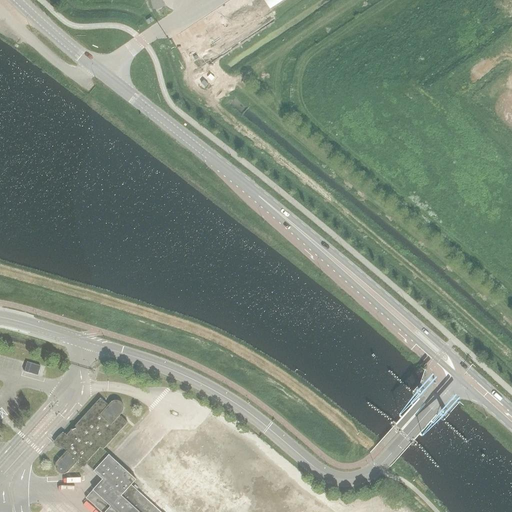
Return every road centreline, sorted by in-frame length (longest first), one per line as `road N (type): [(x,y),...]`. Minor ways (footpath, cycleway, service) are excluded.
road 1 (secondary): [(464,373),(17,0)]
road 2 (secondary): [(382,463),(354,478),(327,476),(209,386),(0,317)]
road 3 (secondary): [(382,463),(464,373)]
